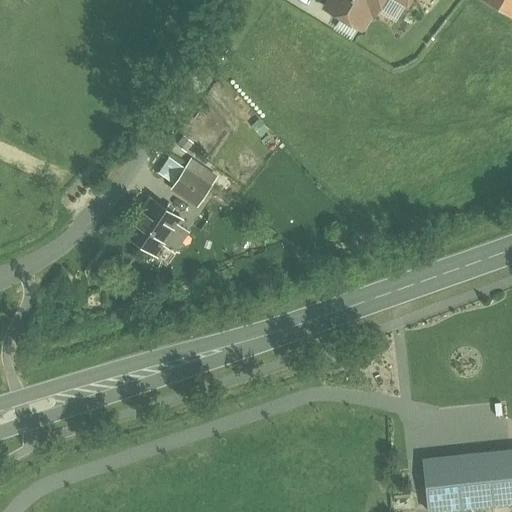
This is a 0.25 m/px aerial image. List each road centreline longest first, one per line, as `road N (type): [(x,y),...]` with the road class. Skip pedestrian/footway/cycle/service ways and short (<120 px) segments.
road 1 (primary): [(0,417),(511,251)]
road 2 (unclassified): [(241,0),(95,215),(43,261),(0,276)]
